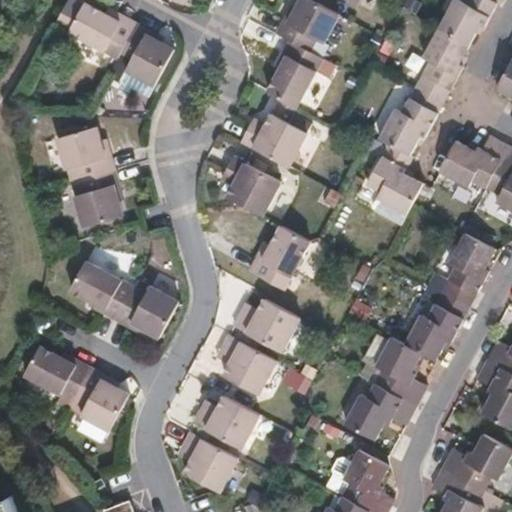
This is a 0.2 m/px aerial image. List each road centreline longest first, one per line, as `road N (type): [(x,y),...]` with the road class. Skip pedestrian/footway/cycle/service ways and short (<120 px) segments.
road 1 (residential): [(511,270),(426,423),(406,511)]
road 2 (residential): [(172,164),(205,292),(166,382)]
road 3 (residential): [(216,36),(234,54),(232,84),(204,136),(172,164)]
road 4 (residential): [(172,164),(167,120),(216,36)]
road 5 (residential): [(166,382),(147,432),(173,511)]
